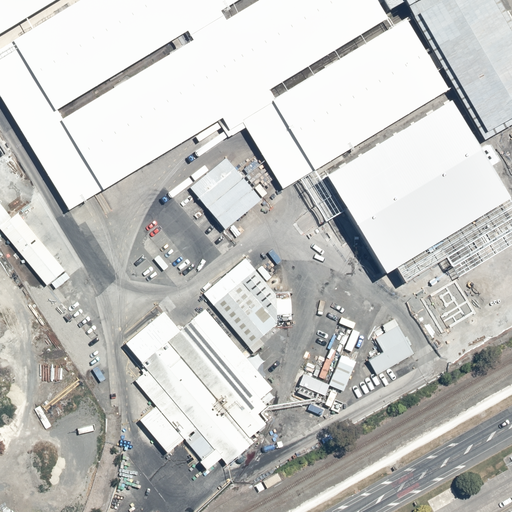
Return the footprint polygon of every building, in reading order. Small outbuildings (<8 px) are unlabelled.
[(356,0),(91,0),(0,56),(0,105),(69,216),(92,201),(375,29),(356,0)] [(0,0),(0,30),(51,0),(0,0)] [(479,133),(480,135),(511,117),(511,32),(493,0),(402,0),(406,5),(455,91),(479,133)] [(231,129),(273,196),(435,97),(394,30),(231,129)] [(451,102),(327,174),(385,274),(396,268),(404,282),(447,257),(457,275),(511,243),(511,206),(477,146),(451,102)] [(261,202),(227,160),(191,189),(226,231),(256,206),(261,202)] [(53,278),(7,222),(0,228),(0,251),(34,294),(53,278)] [(254,355),(265,346),(260,340),(277,326),(277,295),(246,259),(203,296),(254,355)] [(432,283),(451,273),(444,261),(426,271),(432,283)] [(69,298),(59,286),(56,289),(53,291),(63,304),(69,298)] [(444,346),(457,339),(454,333),(455,332),(453,329),(431,289),(410,301),(434,344),(440,340),(444,346)] [(163,313),(126,344),(148,371),(135,381),(157,408),(140,421),(168,454),(184,440),(202,460),(199,463),(207,471),(221,461),(227,466),(254,444),(250,440),(266,425),(259,417),(267,408),(261,401),(273,390),(205,311),(180,332),(163,313)] [(323,316),(292,387),(312,395),(314,392),(332,399),(361,332),(323,316)] [(358,369),(365,382),(404,361),(389,334),(365,346),(374,361),(358,369)] [(281,481),(277,475),(264,482),(268,489),(281,481)]
